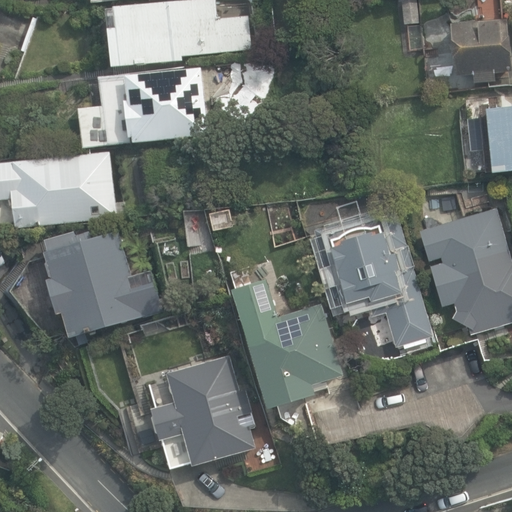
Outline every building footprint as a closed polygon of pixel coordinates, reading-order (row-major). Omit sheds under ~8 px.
[(111,29),(115,69),(185,62),(184,56),(253,50),(250,15),(219,18),(217,0),(199,0),(116,8),(118,29),(111,29)] [(474,75),(475,83),(496,82),(495,72),(511,70),(511,44),(510,18),(453,24),(457,76),(474,75)] [(80,110),(85,149),(210,135),(203,68),(102,79),(105,107),(80,110)] [(462,101),(465,121),(485,119),(483,99),(462,101)] [(511,105),(487,108),(494,174),(511,171),(511,105)] [(314,106),(279,112),(282,130),(318,124),(314,106)] [(291,148),(313,146),(311,132),(289,134),(291,148)] [(0,228),(127,216),(126,202),(117,203),(112,152),(0,163),(0,228)] [(405,345),(406,349),(428,342),(427,338),(437,335),(398,211),(382,216),(381,211),(317,230),(342,312),(352,309),(353,313),(372,307),(374,314),(386,311),(398,347),(405,345)] [(470,328),(472,336),(511,323),(511,255),(501,216),(493,219),(492,213),(460,223),(461,229),(435,236),(458,312),(453,319),(470,328)] [(65,313),(72,339),(165,312),(153,270),(133,276),(120,230),(94,238),(92,231),(78,235),(77,232),(47,240),(51,252),(46,253),(54,280),(49,281),(59,314),(65,313)] [(279,317),(267,279),(232,291),(269,409),(317,395),(314,385),(345,375),(322,303),(279,317)] [(215,299),(228,298),(226,285),(213,287),(215,299)] [(133,342),(138,359),(152,355),(147,338),(133,342)] [(233,355),(168,373),(175,401),(153,408),(162,441),(184,435),(193,466),(257,448),(251,425),(258,423),(248,388),(243,390),(233,355)]
